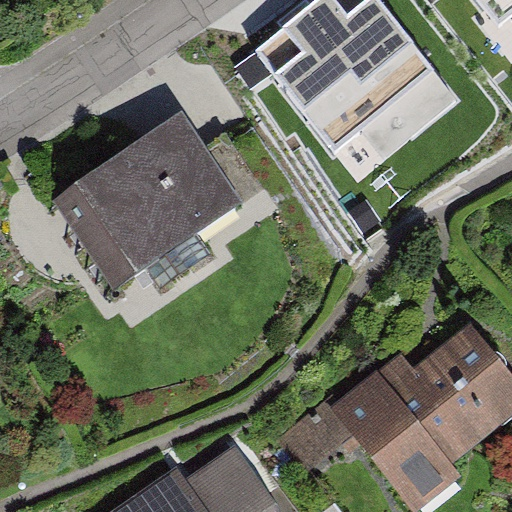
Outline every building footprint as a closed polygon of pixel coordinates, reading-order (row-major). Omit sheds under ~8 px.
[(434,69),(378,0),(320,0),(256,52),(335,149),(434,69)] [(511,16),(511,0),(479,0),(501,26),(511,16)] [(54,199),(114,286),(244,197),(184,110),(54,199)] [(402,351),(338,405),(332,397),(283,439),(309,469),(354,431),(417,507),(460,471),(452,461),(511,410),(511,367),(472,320),(416,367),(402,351)] [(283,511),(234,441),(186,474),(178,463),(106,511),(283,511)]
